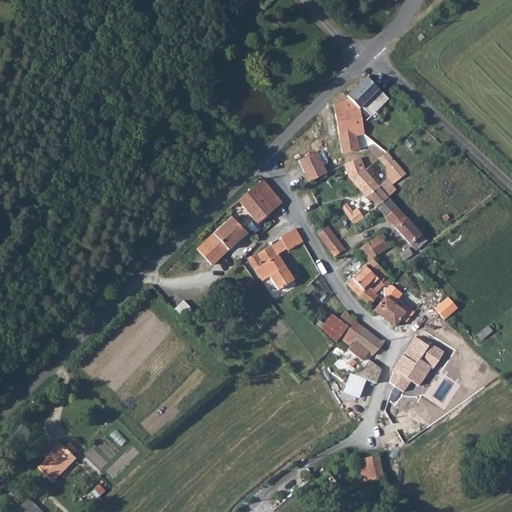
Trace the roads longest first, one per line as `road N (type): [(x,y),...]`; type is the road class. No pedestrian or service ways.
road 1 (residential): [(262,158),(334,282),(394,344),(366,437),(314,461)]
road 2 (unclassified): [(262,158),(0,420)]
road 3 (unclassified): [(413,0),(262,158)]
